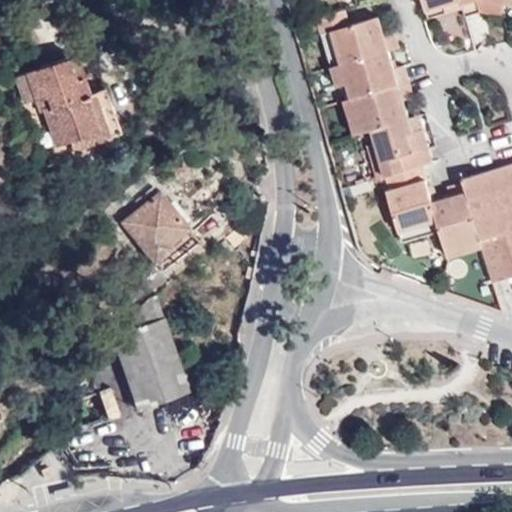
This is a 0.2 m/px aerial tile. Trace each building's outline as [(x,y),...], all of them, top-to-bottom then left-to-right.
[(423,0),(426,10),(461,2),(460,0),(423,0)] [(460,0),(461,2),(463,8),(465,16),(479,12),(476,0),(491,0),(504,3),(505,0),(460,0)] [(502,12),(504,3),(491,0),(476,0),(479,12),(501,17),(502,12)] [(461,2),(426,10),(428,17),(463,8),(461,2)] [(511,4),(504,3),(502,12),(511,14),(511,4)] [(316,21),(321,35),(331,32),(350,27),(344,12),(316,21)] [(331,32),(341,66),(390,52),(398,50),(394,33),(385,35),(380,18),(350,27),(331,32)] [(321,35),(331,69),(341,66),(331,32),(321,35)] [(347,84),(352,99),(409,83),(405,67),(396,70),(390,52),(341,66),(331,69),(336,87),(347,84)] [(75,56),(29,72),(42,110),(44,109),(59,153),(119,133),(105,88),(88,94),(75,56)] [(344,101),(354,135),(373,130),(411,120),(404,100),(413,97),(409,83),(352,99),(344,101)] [(377,145),(385,178),(422,167),(433,164),(429,149),(424,130),(414,132),(411,120),(373,130),(377,145)] [(367,147),(376,180),(385,178),(377,145),(367,147)] [(501,255),(508,279),(511,277),(511,165),(464,180),(465,183),(484,247),(487,258),(501,255)] [(422,167),(385,178),(389,190),(387,190),(399,232),(437,221),(432,203),(422,167)] [(440,231),(448,257),(484,247),(465,183),(448,188),(451,198),(432,203),(437,221),(440,231)] [(168,245),(185,231),(156,196),(155,198),(152,194),(127,213),(131,218),(122,225),(154,261),(170,248),(168,245)] [(402,241),(440,231),(437,221),(399,232),(402,241)] [(196,244),(185,231),(168,245),(170,248),(154,261),(163,273),(196,244)] [(487,258),(494,283),(508,279),(501,255),(487,258)] [(116,349),(128,385),(180,368),(156,297),(153,296),(149,298),(114,331),(110,334),(116,349)] [(72,339),(89,359),(95,366),(116,349),(110,334),(114,331),(102,316),(72,339)] [(180,368),(128,385),(132,397),(190,382),(187,366),(180,368)] [(190,382),(132,397),(136,408),(192,388),(190,382)] [(187,409),(184,425),(212,430),(215,415),(187,409)] [(117,423),(84,427),(89,457),(121,452),(117,423)] [(0,486),(0,496),(15,504),(23,487),(5,478),(0,486)]
